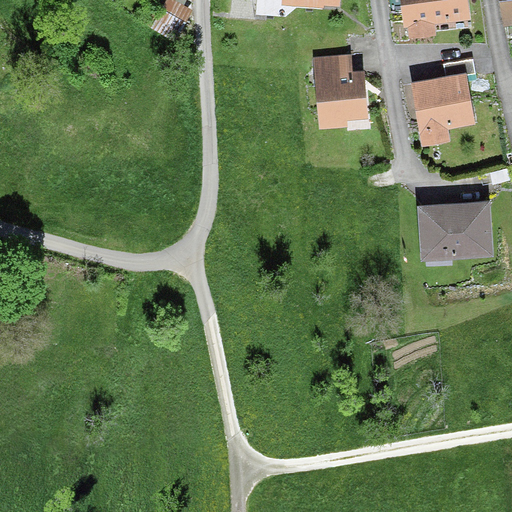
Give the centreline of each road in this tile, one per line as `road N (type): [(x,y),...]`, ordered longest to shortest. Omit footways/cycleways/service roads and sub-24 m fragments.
road 1 (track): [(240,471),(511,431)]
road 2 (track): [(241,511),(240,471),(194,255)]
road 3 (track): [(0,227),(114,259),(194,255)]
